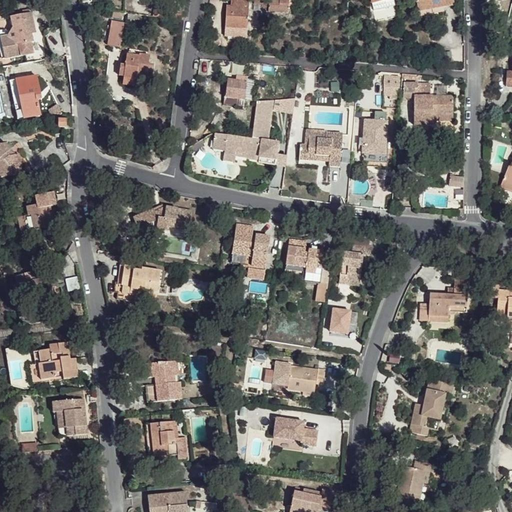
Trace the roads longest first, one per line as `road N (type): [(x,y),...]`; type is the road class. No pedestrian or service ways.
road 1 (residential): [(118,511),(76,232),(85,156)]
road 2 (residential): [(356,511),(350,448),(358,383),(382,321),(420,272),(469,231)]
road 3 (residential): [(469,231),(267,205),(174,184)]
road 4 (unclassified): [(187,53),(475,76)]
road 5 (residential): [(85,156),(69,0)]
road 6 (residential): [(469,231),(475,76)]
road 7 (residential): [(174,184),(187,53)]
road 8 (residential): [(78,511),(53,461),(39,465),(36,511)]
